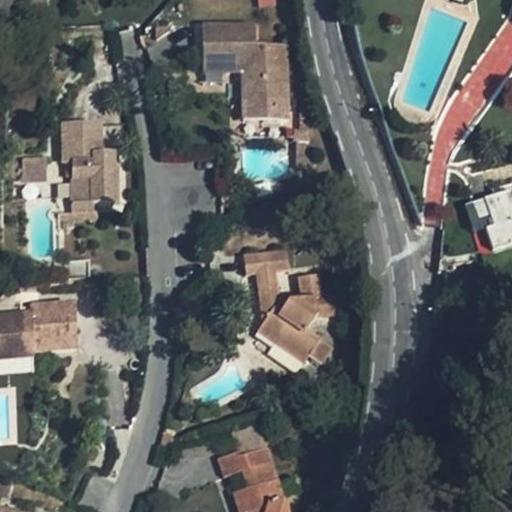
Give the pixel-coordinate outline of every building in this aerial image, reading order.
[(249,49),(248,30),(195,32),(197,78),(232,77),(234,125),(280,123),(277,48),(249,49)] [(315,176),(312,115),(298,116),(298,125),(299,139),(295,139),(296,149),(299,149),(301,176),(315,176)] [(58,131),(59,170),(69,170),(69,183),(69,193),(69,212),(92,211),(114,211),(114,160),(96,161),(95,131),(58,131)] [(40,178),(40,162),(23,163),(23,171),(24,190),(41,189),(40,178)] [(40,162),(40,178),(48,178),(48,162),(40,162)] [(40,178),(41,189),(64,189),(64,180),(59,181),(59,178),(48,178),(40,178)] [(253,211),(282,203),(279,192),(274,193),(250,201),(253,211)] [(92,211),(69,212),(69,193),(60,193),(62,222),(92,221),(92,211)] [(511,200),(511,195),(482,204),(491,232),(484,234),(491,256),(511,250),(511,200)] [(256,338),(304,370),(309,361),(320,369),(331,352),(304,334),(314,317),(335,314),(333,293),(318,294),(316,275),(297,278),(300,298),(295,304),(288,299),(278,300),(276,283),(290,280),(287,261),(244,267),(247,287),(255,285),(258,303),(258,308),(270,315),(256,338)] [(270,315),(258,308),(258,303),(247,304),(249,320),(243,329),(256,338),(270,315)] [(29,318),(0,319),(0,362),(8,363),(30,361),(30,356),(71,354),(68,308),(28,310),(29,318)] [(437,385),(426,380),(421,393),(432,397),(436,398),(441,386),(437,385)] [(249,511),(281,511),(261,447),(235,455),(234,452),(214,458),(220,478),(238,472),(243,489),(229,493),(234,511),(245,511),(250,511),(249,511)]
